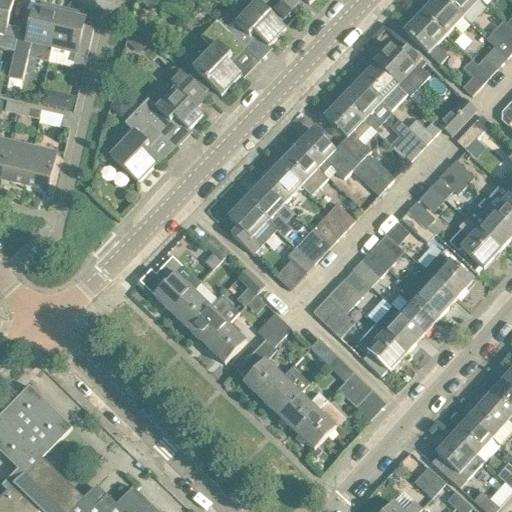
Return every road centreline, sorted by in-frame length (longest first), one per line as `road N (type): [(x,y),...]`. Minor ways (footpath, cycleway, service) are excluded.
road 1 (tertiary): [(48,327),(364,0)]
road 2 (residential): [(329,511),(511,312)]
road 3 (unclassified): [(231,511),(48,327)]
